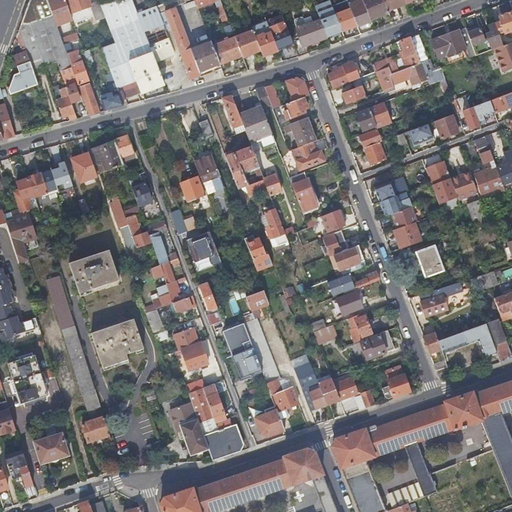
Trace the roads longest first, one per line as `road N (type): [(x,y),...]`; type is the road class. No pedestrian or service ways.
road 1 (residential): [(126,114),(256,454)]
road 2 (residential): [(355,180),(435,394)]
road 3 (residential): [(309,64),(126,114)]
road 4 (residential): [(478,0),(309,64)]
road 5 (residential): [(355,180),(503,122)]
road 6 (unknown): [(48,504),(23,418),(62,401)]
road 7 (residential): [(126,114),(0,148)]
road 8 (residential): [(316,434),(435,394)]
road 9 (residential): [(309,64),(355,180)]
road 10 (residential): [(26,511),(141,477)]
